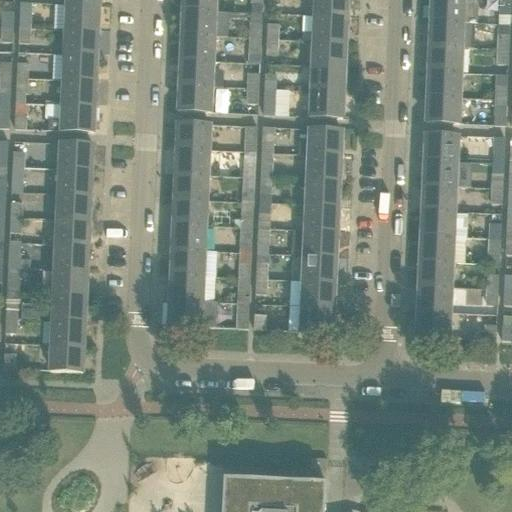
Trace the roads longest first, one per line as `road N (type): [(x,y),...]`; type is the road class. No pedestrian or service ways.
road 1 (residential): [(392,376),(166,365),(147,355),(139,336),(153,0)]
road 2 (residential): [(392,376),(401,0)]
road 3 (residential): [(392,376),(511,382)]
